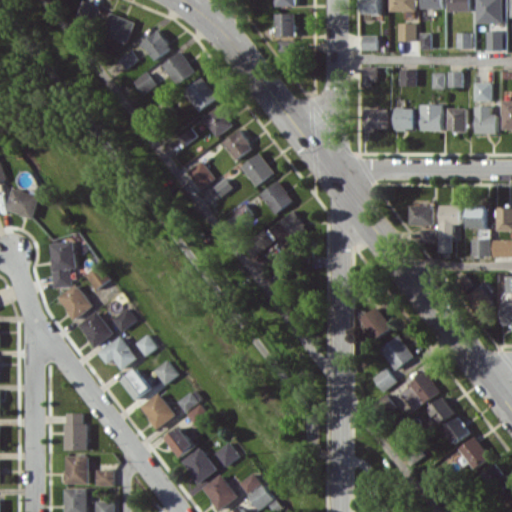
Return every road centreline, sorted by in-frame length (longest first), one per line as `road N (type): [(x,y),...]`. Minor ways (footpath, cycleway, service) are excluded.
road 1 (tertiary): [(183,0),(228,38),(511,408)]
road 2 (residential): [(340,0),(340,511)]
road 3 (residential): [(12,254),(34,316),(34,511)]
road 4 (residential): [(34,316),(182,511)]
road 5 (residential): [(331,169),(511,169)]
